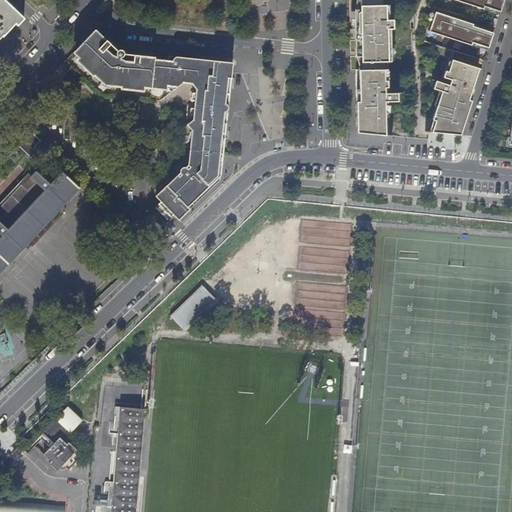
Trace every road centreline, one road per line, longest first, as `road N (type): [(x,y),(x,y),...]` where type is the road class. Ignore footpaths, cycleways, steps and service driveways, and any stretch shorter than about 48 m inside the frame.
road 1 (residential): [(329,53),(129,28),(90,0)]
road 2 (tertiary): [(174,251),(0,420)]
road 3 (residential): [(4,91),(174,251)]
road 4 (tertiary): [(329,159),(261,169),(174,251)]
road 5 (residential): [(468,171),(511,36)]
road 6 (tertiary): [(468,171),(329,159)]
road 7 (residential): [(4,91),(85,0)]
